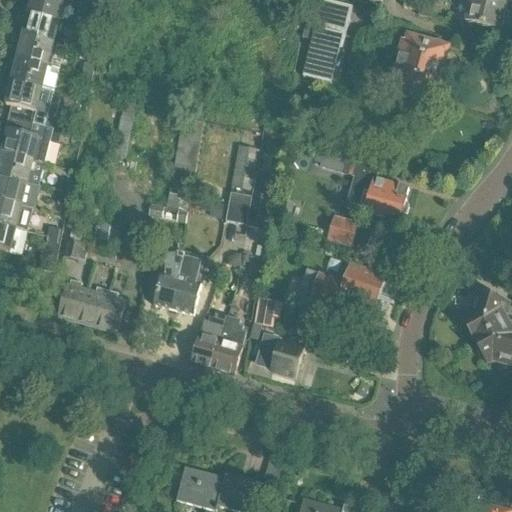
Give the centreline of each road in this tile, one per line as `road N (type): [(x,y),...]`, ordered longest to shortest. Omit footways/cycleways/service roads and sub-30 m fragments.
road 1 (residential): [(410,417),(371,429),(0,327)]
road 2 (residential): [(410,417),(416,311),(433,268),(511,159)]
